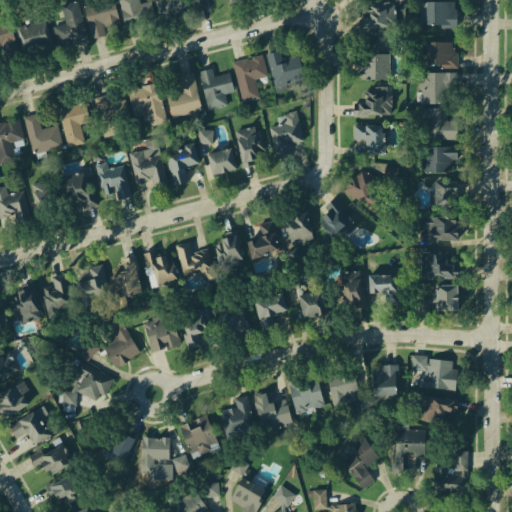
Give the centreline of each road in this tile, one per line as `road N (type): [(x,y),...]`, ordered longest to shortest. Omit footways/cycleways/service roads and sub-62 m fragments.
road 1 (residential): [(499,511),(492,0)]
road 2 (residential): [(0,260),(312,179),(329,160),(331,92)]
road 3 (residential): [(331,92),(324,29),(301,17),(0,92)]
road 4 (residential): [(499,338),(360,336),(171,386)]
